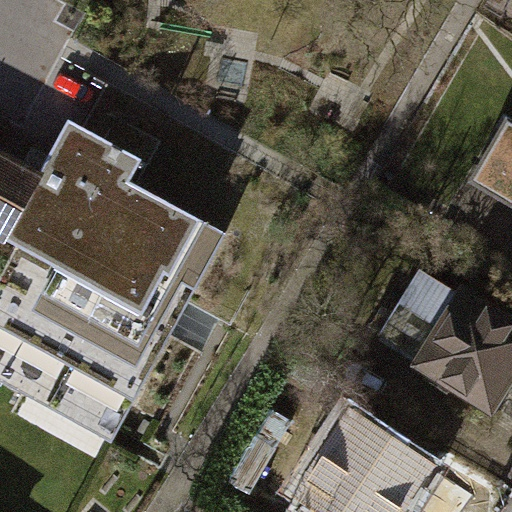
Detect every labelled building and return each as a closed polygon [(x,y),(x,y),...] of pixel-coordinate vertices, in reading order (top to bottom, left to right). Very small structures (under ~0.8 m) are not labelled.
[(77,109),(45,167),(17,216),(165,293),(210,212),(137,171),(147,149),(77,109)] [(17,216),(45,167),(0,143),(0,232),(7,236),(17,216)] [(511,176),(493,208),(511,219),(511,176)] [(165,293),(17,216),(7,236),(0,248),(0,370),(98,421),(165,293)] [(511,399),(511,331),(426,279),(380,353),(496,425),(511,399)] [(413,511),(439,470),(350,416),(301,498),(324,511),(413,511)]
